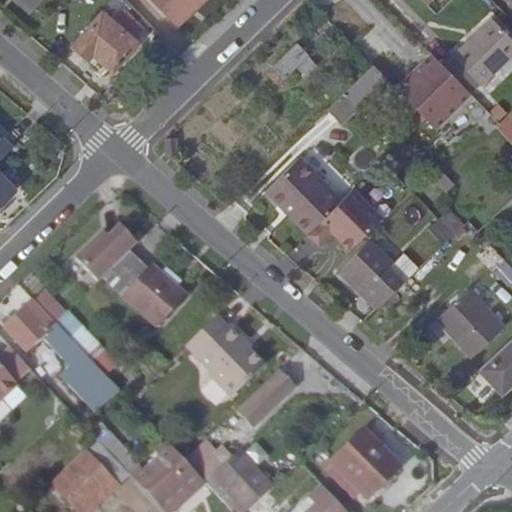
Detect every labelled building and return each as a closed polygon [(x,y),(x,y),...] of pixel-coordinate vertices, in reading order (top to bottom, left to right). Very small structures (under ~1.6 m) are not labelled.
[(206,0),(160,0),(183,23),(206,0)] [(145,43),(109,10),(79,43),(95,57),(100,52),(121,69),(145,43)] [(511,57),(511,27),(500,15),(461,53),(462,55),(452,65),(460,74),(475,89),(485,79),(487,82),(511,57)] [(320,58),(300,38),(275,61),(288,75),(302,63),(308,69),(320,58)] [(440,124),(475,89),(460,74),(452,65),(436,49),(400,85),(432,116),(440,124)] [(400,85),(378,63),(333,107),(347,120),(378,91),(386,99),(400,85)] [(511,128),(511,111),(503,119),(511,128)] [(0,173),(2,171),(21,153),(0,131),(0,173)] [(305,155),(271,188),(313,231),(347,197),(305,155)] [(0,217),(24,194),(2,171),(0,173),(0,217)] [(347,197),(313,231),(325,242),(338,230),(354,246),(387,214),(359,186),(347,197)] [(449,239),(459,230),(443,214),(434,223),(449,239)] [(363,286),(369,281),(385,298),(408,277),(391,259),(397,253),(378,233),(344,265),(363,286)] [(85,265),(107,289),(112,285),(139,260),(148,253),(131,234),(119,245),(113,240),(85,265)] [(391,259),(408,277),(427,260),(409,243),(397,253),(391,259)] [(511,265),(498,250),(490,257),(511,281),(511,265)] [(160,276),(158,279),(139,260),(112,285),(169,334),(194,305),(160,276)] [(369,281),(363,286),(379,303),(385,298),(369,281)] [(508,322),(473,284),(442,313),(477,351),(508,322)] [(75,319),(56,297),(45,309),(63,330),(75,319)] [(63,330),(45,309),(39,303),(12,330),(34,355),(53,337),(81,367),(70,378),(103,414),(123,395),(115,385),(63,330)] [(115,385),(128,373),(79,315),(75,319),(63,330),(115,385)] [(239,335),(237,337),(227,325),(194,356),(218,381),(215,383),(235,406),(270,375),(251,353),(252,350),(239,335)] [(511,381),(511,336),(485,361),(508,385),(511,381)] [(21,390),(37,375),(18,353),(2,368),(21,390)] [(0,412),(23,391),(21,390),(2,368),(0,365),(0,412)] [(306,393),(289,375),(246,416),(262,434),(306,393)] [(150,473),(109,427),(97,439),(108,451),(138,484),(150,473)] [(368,497),(374,504),(409,474),(376,436),(334,474),(361,503),(368,497)] [(150,473),(138,484),(164,511),(195,511),(216,494),(204,481),(201,478),(190,466),(175,450),(150,473)] [(107,511),(138,484),(108,451),(73,483),(78,488),(65,499),(77,511),(107,511)] [(232,511),(259,511),(280,493),(249,458),(241,465),(232,455),(204,481),(216,494),(218,497),(224,491),(238,506),(232,511)] [(65,499),(78,488),(73,483),(61,494),(65,499)] [(317,509),(319,511),(345,511),(332,496),(317,509)]
